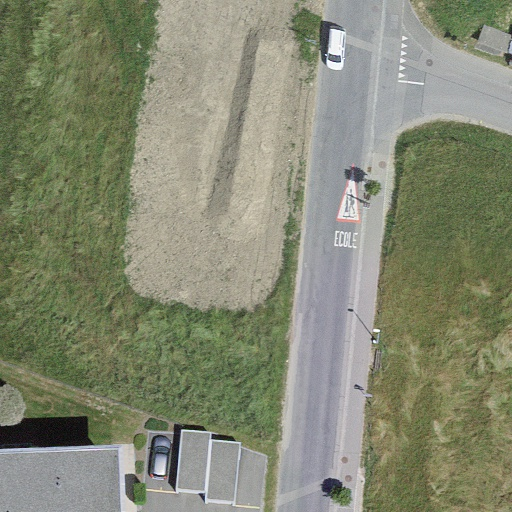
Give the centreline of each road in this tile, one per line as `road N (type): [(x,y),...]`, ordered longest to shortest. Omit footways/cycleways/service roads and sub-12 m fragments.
road 1 (tertiary): [(312,511),(360,59)]
road 2 (residential): [(360,59),(511,114)]
